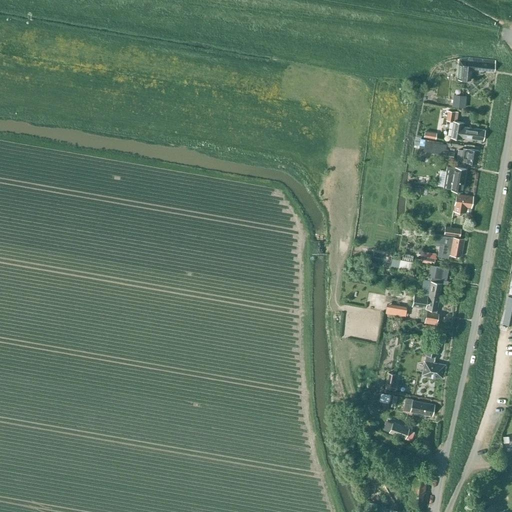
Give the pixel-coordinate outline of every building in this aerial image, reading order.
[(494,72),(495,61),(468,58),(459,59),(456,79),(470,80),(471,69),(494,72)] [(466,96),(453,94),(451,106),(464,108),(466,96)] [(455,111),(451,111),(447,110),(446,120),(453,121),(455,111)] [(483,141),(485,131),(463,127),(463,123),(453,121),(451,137),(461,139),(461,137),(483,141)] [(447,145),(425,140),(420,139),(417,154),(425,156),(426,151),(444,154),(447,145)] [(464,162),(466,163),(477,165),(479,150),(468,148),(468,151),(466,150),(465,156),(464,162)] [(466,169),(451,166),(447,165),(443,188),(447,189),(462,192),(466,169)] [(471,208),(472,202),(473,197),(456,194),(454,211),(461,212),(462,206),(471,208)] [(460,237),(461,229),(445,226),(443,234),(460,237)] [(443,243),(441,252),(461,256),(465,238),(452,236),(433,234),(432,241),(443,243)] [(435,254),(422,251),(420,259),(434,261),(435,254)] [(416,263),(400,259),(398,267),(414,271),(416,263)] [(448,281),(446,281),(448,269),(431,265),(430,268),(428,276),(431,277),(431,280),(424,279),(421,293),(439,296),(441,283),(446,284),(447,285),(448,281)] [(439,296),(421,293),(421,294),(414,292),(411,306),(430,310),(430,313),(426,312),(424,322),(436,325),(438,314),(436,314),(439,296)] [(387,304),(385,313),(391,314),(405,317),(406,308),(387,304)] [(434,363),(435,356),(438,339),(429,338),(426,354),(427,355),(426,361),(424,361),(422,375),(443,379),(445,365),(434,363)] [(385,382),(384,389),(395,390),(396,383),(393,383),(394,374),(387,373),(385,382)] [(434,405),(410,400),(405,399),(403,408),(404,410),(414,412),(413,414),(421,415),(422,413),(431,415),(434,405)] [(409,428),(393,422),(392,423),(386,421),(383,430),(389,432),(405,438),(409,428)] [(417,474),(418,469),(418,466),(406,464),(405,472),(417,474)] [(414,476),(409,500),(422,503),(426,478),(414,476)]
